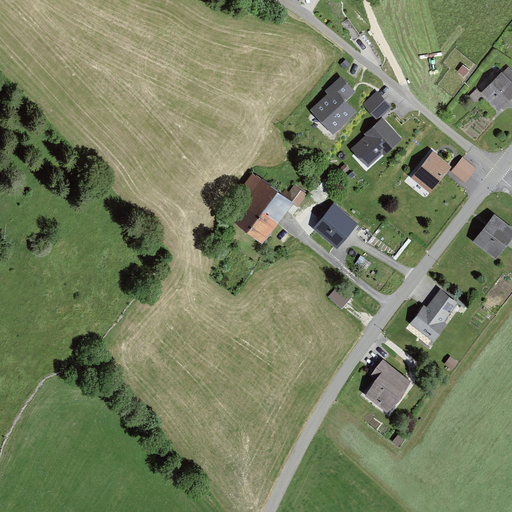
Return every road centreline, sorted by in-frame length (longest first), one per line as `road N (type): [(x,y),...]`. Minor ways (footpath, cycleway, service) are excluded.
road 1 (unclassified): [(271,511),(305,440),(391,303),(497,175)]
road 2 (track): [(497,175),(279,0)]
